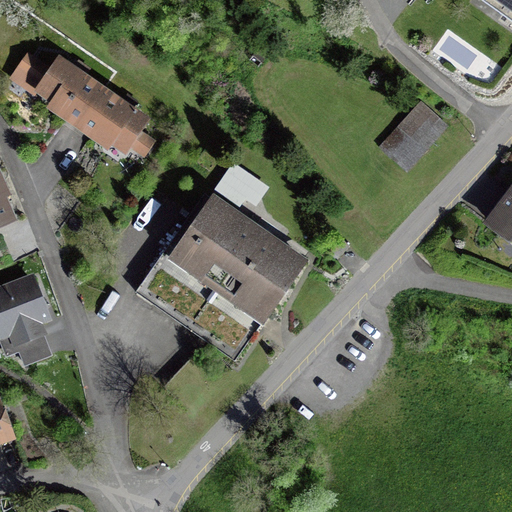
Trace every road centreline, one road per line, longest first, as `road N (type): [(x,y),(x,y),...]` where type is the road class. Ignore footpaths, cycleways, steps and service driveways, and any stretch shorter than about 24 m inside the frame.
road 1 (residential): [(155,511),(511,120)]
road 2 (residential): [(128,511),(106,488),(82,316),(21,159),(0,129)]
